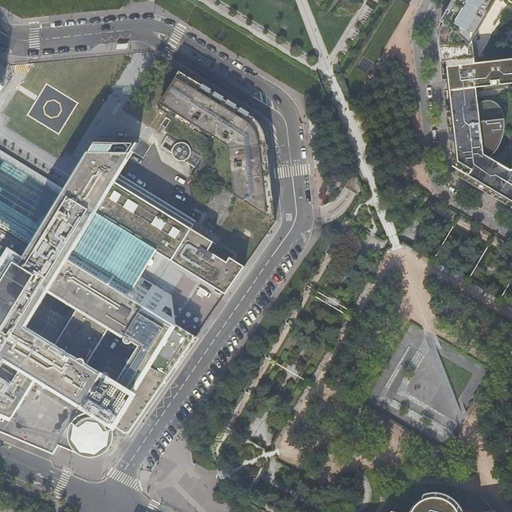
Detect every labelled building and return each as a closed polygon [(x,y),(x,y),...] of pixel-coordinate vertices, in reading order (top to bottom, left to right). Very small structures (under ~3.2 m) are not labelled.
[(511,0),(454,0),(444,17),(439,26),(438,34),(440,54),(442,68),(476,64),(473,41),(497,0),(510,0),(511,1),(511,0)] [(511,84),(511,59),(476,64),(442,68),(444,83),(445,92),(450,92),(451,93),(453,117),(448,118),(448,124),(452,153),(453,160),(459,164),(464,163),(466,177),(461,178),(461,179),(475,188),(510,208),(511,209),(511,170),(509,169),(492,159),(502,145),(507,134),(508,127),(508,121),(507,116),(506,112),(502,107),(499,104),(494,102),(487,101),(482,104),(479,106),(477,89),(511,84)] [(260,122),(256,118),(231,101),(181,72),(159,108),(163,110),(195,130),(197,126),(224,142),(226,144),(228,145),(229,147),(230,150),(235,194),(276,221),(267,138),(267,134),(266,131),(264,129),(262,125),(260,122)] [(36,120),(58,133),(74,107),(64,101),(61,105),(43,94),(34,110),(40,113),(36,120)] [(171,134),(163,147),(174,154),(175,155),(177,158),(181,161),(183,161),(186,161),(200,170),(204,162),(203,153),(195,148),(194,146),(190,143),(187,141),(185,140),(181,140),(171,134)] [(140,143),(116,142),(114,145),(109,152),(133,153),(140,143)] [(0,432),(8,436),(40,450),(53,455),(59,446),(85,457),(87,457),(88,458),(93,458),(99,456),(100,455),(101,455),(103,454),(104,453),(107,450),(110,446),(112,440),(113,436),(112,427),(113,426),(128,435),(135,425),(195,338),(194,337),(194,336),(160,315),(171,296),(142,277),(135,287),(74,249),(96,214),(157,252),(225,295),(244,267),(217,249),(219,246),(192,229),(196,222),(120,175),(133,153),(109,152),(114,145),(95,144),(90,152),(89,152),(65,190),(23,260),(11,253),(15,247),(0,237),(0,432)] [(0,150),(0,237),(15,247),(11,253),(23,260),(65,190),(53,182),(22,164),(0,150)] [(96,214),(74,249),(135,287),(157,252),(96,214)] [(441,495),(436,494),(426,495),(419,498),(419,500),(415,503),(411,508),(409,511),(458,511),(455,506),(450,500),(441,495)]
